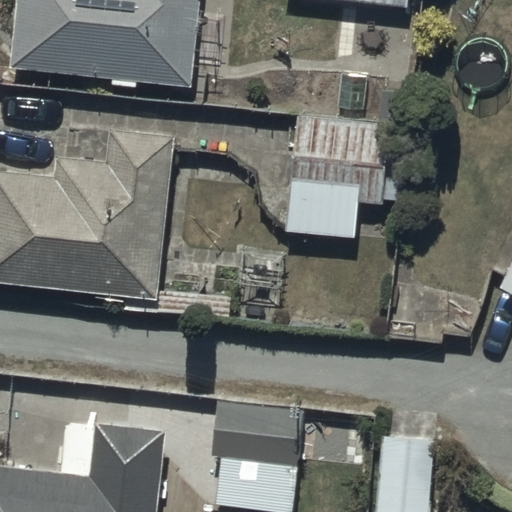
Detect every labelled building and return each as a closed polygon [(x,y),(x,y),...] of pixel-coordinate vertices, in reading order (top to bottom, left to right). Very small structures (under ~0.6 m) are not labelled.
[(21,0),(16,57),(115,65),(114,76),(143,78),(144,68),(199,73),(204,0),(21,0)] [(392,115),(300,108),(291,223),(359,228),(361,196),(386,197),(392,115)] [(0,158),(0,270),(165,286),(181,123),(111,117),(107,150),(62,145),(60,164),(0,158)] [(290,243),(240,239),(238,279),(287,283),(290,243)] [(511,255),(503,273),(511,277),(511,255)] [(304,400),(221,393),(217,445),(225,446),(221,500),(296,506),(304,400)] [(0,450),(0,511),(161,511),(172,418),(100,410),(99,420),(70,416),(66,458),(0,450)] [(435,511),(440,428),(384,426),(379,511),(435,511)]
